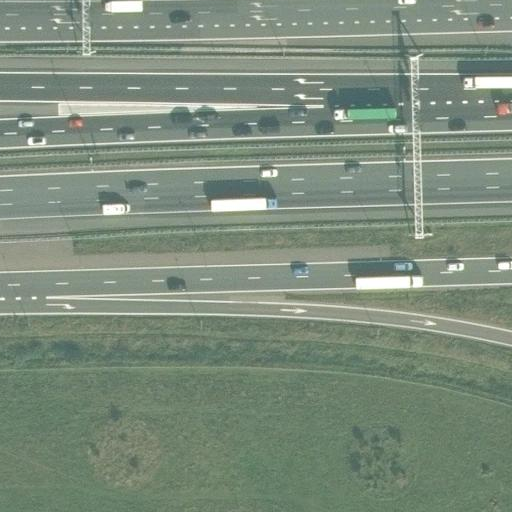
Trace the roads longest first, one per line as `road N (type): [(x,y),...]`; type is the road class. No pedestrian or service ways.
road 1 (motorway): [(0,203),(511,184)]
road 2 (trunk): [(511,11),(0,13)]
road 3 (trunk): [(43,286),(511,342)]
road 4 (trunk): [(43,286),(511,272)]
road 5 (motorway): [(326,118),(0,100)]
road 6 (motorway): [(326,118),(0,133)]
road 7 (motorway): [(511,114),(326,118)]
